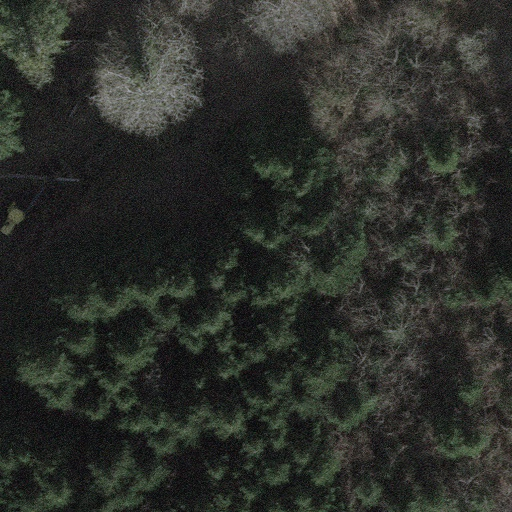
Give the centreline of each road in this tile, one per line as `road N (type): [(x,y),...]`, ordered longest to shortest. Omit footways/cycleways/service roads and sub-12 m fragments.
road 1 (track): [(130,148),(332,0)]
road 2 (track): [(130,148),(216,0)]
road 3 (track): [(0,259),(130,148)]
